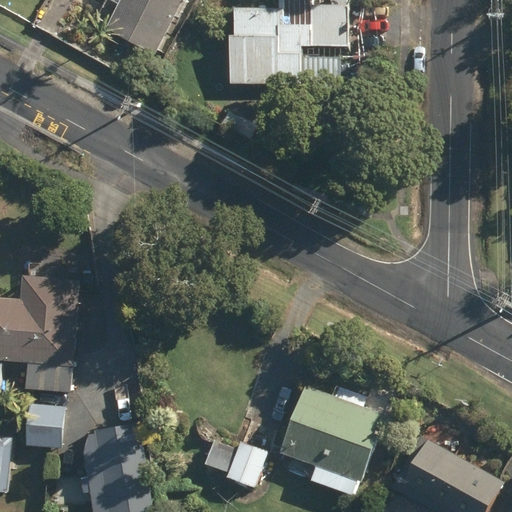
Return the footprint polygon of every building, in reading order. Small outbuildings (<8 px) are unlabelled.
[(107,33),(155,57),(174,18),(179,21),(187,6),(183,4),(184,0),(102,0),(103,1),(119,9),(107,33)] [(229,87),(301,88),(301,83),(341,83),(342,59),(302,59),(302,49),(348,49),(348,8),(312,8),(311,0),(279,0),(279,12),(234,12),(234,40),(230,40),(229,87)] [(25,388),(70,393),(81,279),(22,274),(20,298),(0,296),(0,358),(28,361),(25,388)] [(310,481),(352,496),(358,481),(361,482),(387,415),(364,407),(368,397),(335,385),(332,394),(303,383),(278,450),(316,464),(310,481)] [(68,405),(36,403),(34,444),(66,445),(68,405)] [(227,477),(255,488),(276,430),(248,420),(238,446),(215,438),(205,464),(228,473),(227,477)] [(153,511),(139,423),(91,430),(85,450),(94,511),(153,511)] [(391,486),(439,511),(487,511),(505,480),(419,434),(391,486)] [(0,490),(7,491),(11,438),(0,437),(0,490)]
